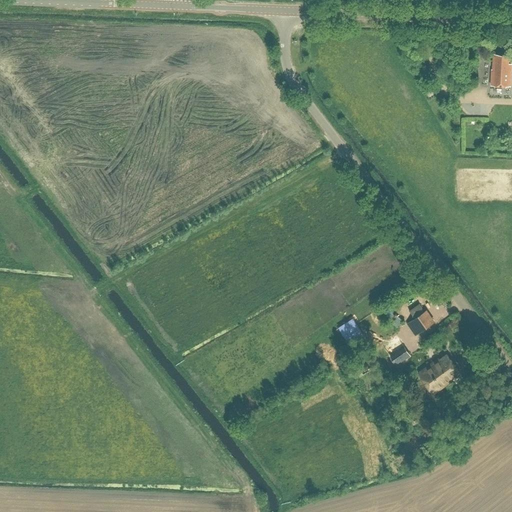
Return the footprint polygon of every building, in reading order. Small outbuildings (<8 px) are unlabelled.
[(508,63),(509,55),(493,54),(492,69),(491,69),(490,85),(510,86),(511,63),(508,63)] [(416,334),(435,321),(427,309),(408,322),(416,334)] [(411,356),(404,346),(390,357),(397,366),(411,356)] [(431,365),(430,363),(418,372),(433,393),(452,379),(451,378),(459,372),(446,354),(431,365)] [(372,369),(367,359),(353,367),(357,374),(359,373),(360,376),(372,369)]
